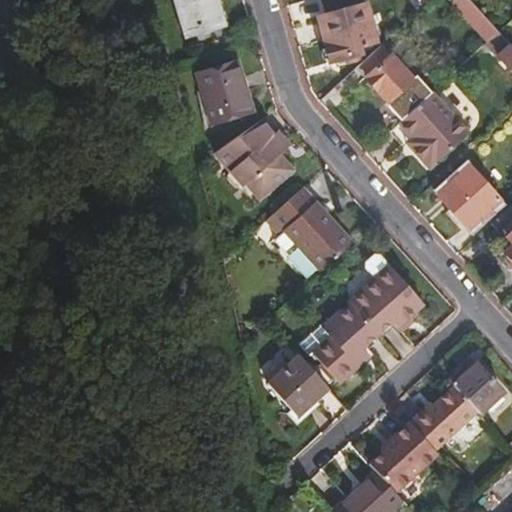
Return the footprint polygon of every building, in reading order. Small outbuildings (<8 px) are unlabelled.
[(218,0),(177,0),(189,38),(226,27),(218,0)] [(482,12),(471,0),(449,0),(470,23),(482,12)] [(320,18),(332,62),(351,57),(353,63),(362,59),(359,47),(376,43),(365,4),(320,18)] [(399,16),(405,23),(418,11),(411,5),(399,16)] [(482,12),(470,23),(487,41),(499,30),(482,12)] [(511,44),(499,30),(487,41),(484,44),(511,75),(511,44)] [(385,40),(394,50),(400,44),(392,35),(385,40)] [(390,54),(394,50),(385,40),(356,67),(367,77),(365,84),(371,91),(375,88),(388,101),(411,79),(390,54)] [(202,73),(206,90),(216,125),(254,115),(239,64),(202,73)] [(398,121),(412,137),(419,144),(414,149),(430,166),(472,129),(434,89),(398,121)] [(216,125),(206,90),(199,92),(209,127),(216,125)] [(285,152),(260,121),(219,153),(244,185),(256,175),(267,190),(291,172),(279,156),(285,152)] [(419,144),(412,137),(406,141),(414,149),(419,144)] [(470,165),(438,193),(469,228),(500,200),(470,165)] [(256,175),(244,185),(255,199),(267,190),(256,175)] [(354,240),(303,185),(266,218),(282,235),(285,232),(296,242),(321,270),(354,240)] [(511,204),(490,223),(504,238),(508,235),(511,239),(511,244),(506,250),(511,257),(511,204)] [(282,235),(276,240),(287,251),(296,242),(285,232),(282,235)] [(376,276),(348,300),(352,305),(379,334),(394,320),(399,325),(424,301),(380,253),(375,253),(367,260),(367,265),(376,276)] [(352,305),(327,328),(333,334),(316,351),(342,380),(371,354),(365,347),(379,334),(352,305)] [(267,318),(262,322),(267,327),(272,323),(267,318)] [(314,353),(316,351),(333,334),(327,328),(323,323),(303,343),(314,353)] [(329,386),(300,354),(269,382),(297,414),(329,386)] [(504,391),(479,364),(467,374),(462,369),(451,380),(456,386),(478,411),(481,413),(504,391)] [(426,408),(411,422),(435,450),(478,411),(456,386),(429,412),(426,408)] [(410,421),(392,438),(395,441),(385,451),(371,464),(378,472),(396,492),(424,465),(438,453),(435,450),(411,422),(410,421)] [(395,441),(392,438),(382,448),(385,451),(395,441)] [(378,472),(337,510),(338,511),(389,511),(403,500),(396,492),(378,472)]
